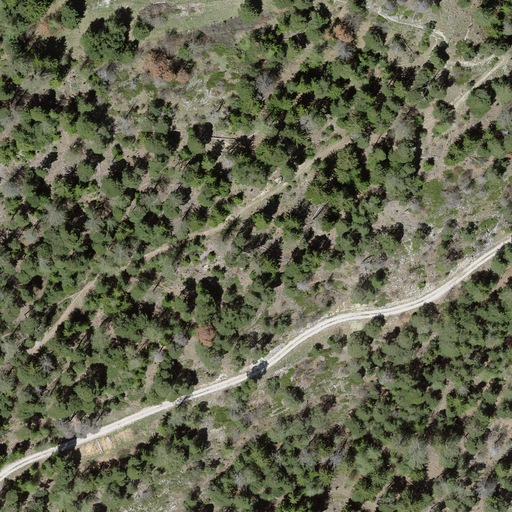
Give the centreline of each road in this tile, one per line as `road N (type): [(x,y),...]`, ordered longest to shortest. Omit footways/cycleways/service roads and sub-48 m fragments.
road 1 (track): [(0,478),(10,467),(244,375),(320,322),(403,308),(511,241)]
road 2 (track): [(182,511),(317,494),(375,511)]
